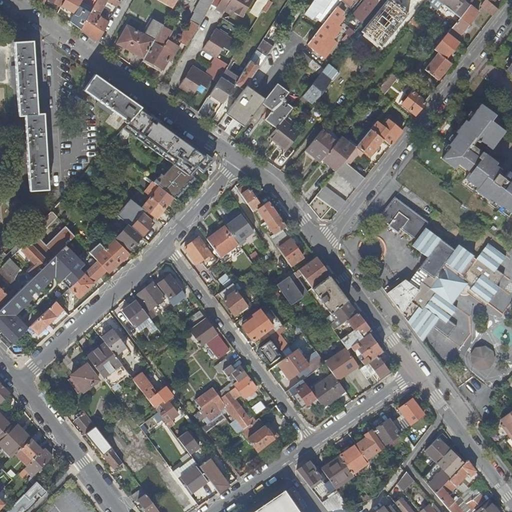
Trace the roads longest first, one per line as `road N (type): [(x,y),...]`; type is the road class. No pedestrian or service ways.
road 1 (unclassified): [(322,247),(511,7)]
road 2 (residential): [(315,449),(164,243)]
road 3 (unclassified): [(204,134),(15,0)]
road 4 (residential): [(18,382),(164,243)]
road 5 (residential): [(118,511),(18,382)]
road 6 (unclassified): [(322,247),(415,370)]
road 7 (residential): [(415,370),(315,449)]
road 8 (residential): [(443,511),(405,466),(450,417)]
road 9 (unclassified): [(238,160),(270,181),(322,247)]
